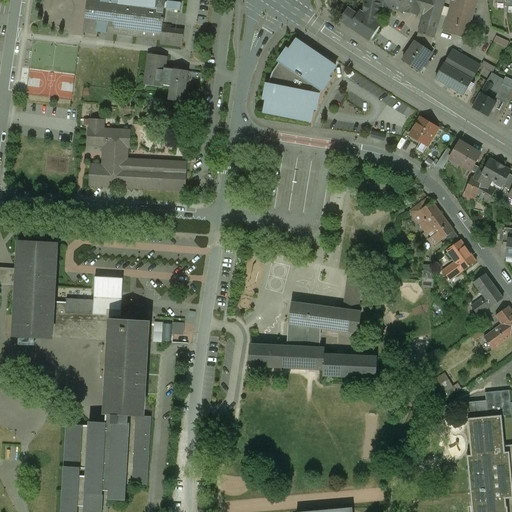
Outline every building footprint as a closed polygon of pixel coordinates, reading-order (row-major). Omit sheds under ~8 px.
[(86,23),(84,37),(97,38),(97,32),(160,39),(160,44),(182,46),(184,30),(170,29),(171,25),(163,25),(166,9),(166,3),(166,0),(87,0),(85,23),(86,23)] [(348,11),(347,10),(340,20),(370,41),(380,25),(378,23),(380,10),(382,2),(378,1),(376,1),(372,0),(365,0),(363,13),(360,11),(356,18),(347,12),(348,11)] [(377,0),(378,1),(382,2),(380,10),(389,12),(390,8),(407,12),(418,14),(418,13),(420,0),(377,0)] [(420,0),(418,13),(418,14),(424,15),(416,42),(425,48),(427,44),(432,45),(444,0),(420,0)] [(451,0),(449,7),(442,32),(470,40),(475,22),(470,20),(476,0),(451,0)] [(166,3),(166,9),(181,11),(182,3),(170,2),(169,3),(166,3)] [(411,34),(394,22),(378,46),(395,58),(411,34)] [(509,46),(511,40),(497,36),(495,42),(509,46)] [(336,67),(295,40),(288,51),(286,49),(278,60),(280,61),(272,72),(268,85),(265,84),(263,98),(266,98),(264,111),(311,120),(314,107),(317,108),(319,95),(312,94),(313,89),(315,85),(323,90),(331,80),(328,78),(336,67)] [(425,48),(416,42),(403,60),(402,61),(419,72),(423,67),(426,68),(430,62),(427,60),(432,53),(425,48)] [(452,50),(444,65),(472,81),(482,63),(469,55),(467,59),(452,50)] [(189,71),(165,68),(166,57),(164,56),(164,55),(160,55),(160,56),(149,55),(148,57),(147,56),(147,60),(148,60),(148,63),(146,63),(146,66),(147,66),(147,69),(145,69),(145,72),(146,72),(145,84),(147,84),(147,86),(150,86),(150,85),(152,85),(152,86),(155,87),(155,85),(157,85),(157,87),(160,87),(160,86),(162,86),(162,84),(171,85),(170,98),(168,98),(168,100),(184,102),(185,100),(184,100),(187,72),(189,72),(189,71)] [(494,72),(497,67),(486,60),(483,65),(494,72)] [(472,81),(444,65),(436,79),(464,95),(472,81)] [(492,74),(488,82),(497,87),(501,79),(492,74)] [(487,81),(481,93),(488,97),(492,90),(494,91),(497,87),(488,82),(487,81)] [(511,91),(511,88),(502,84),(495,99),(507,104),(509,98),(511,91)] [(488,97),(481,93),(472,108),(488,117),(497,102),(488,97)] [(437,128),(421,118),(411,135),(427,145),(431,138),(437,128)] [(90,119),(90,129),(103,130),(103,120),(90,119)] [(104,146),(127,147),(130,148),(131,131),(103,130),(90,129),(87,129),(87,145),(104,146)] [(386,135),(372,132),(370,138),(384,141),(386,135)] [(431,138),(427,145),(431,148),(436,141),(431,138)] [(476,152),(459,142),(451,155),(450,158),(451,158),(463,166),(471,171),(475,165),(481,154),(476,151),(476,152)] [(127,147),(104,146),(103,166),(90,165),(89,186),(185,190),(186,163),(127,160),(127,147)] [(450,158),(451,155),(445,151),(436,165),(449,173),(454,166),(448,162),(451,158),(450,158)] [(502,185),(508,174),(510,171),(504,167),(497,163),(497,164),(491,160),(484,171),(480,168),(476,173),(473,179),(481,183),(477,197),(484,200),(488,201),(493,190),(488,187),(493,180),(496,182),(502,185)] [(465,191),(477,197),(481,183),(473,179),(476,173),(473,178),(472,177),(465,191)] [(507,189),(511,179),(511,176),(508,174),(502,185),(496,182),(495,184),(502,188),(503,186),(505,188),(498,201),(506,205),(507,189)] [(484,200),(477,197),(474,210),(482,212),(485,212),(487,206),(483,205),(484,200)] [(420,212),(432,203),(428,198),(410,211),(414,217),(420,212)] [(454,231),(433,202),(432,203),(420,212),(426,220),(441,241),(454,231)] [(420,212),(414,217),(419,225),(426,220),(420,212)] [(504,228),(496,227),(494,241),(503,242),(504,228)] [(52,337),(109,340),(111,320),(118,320),(118,316),(121,316),(123,278),(95,276),(94,300),(67,298),(67,302),(55,301),(58,243),(19,241),(14,337),(52,339),(52,337)] [(476,262),(461,242),(446,253),(453,262),(442,269),(450,280),(476,262)] [(293,248),(278,245),(276,252),(291,256),(293,248)] [(503,298),(485,274),(474,283),(484,297),(471,306),(478,316),(491,306),(491,307),(503,298)] [(347,278),(343,310),(358,312),(362,280),(347,278)] [(311,306),(292,303),(289,323),(293,324),(321,328),(358,333),(361,312),(358,312),(343,310),(323,307),(312,305),(311,306)] [(511,336),(511,310),(509,306),(495,316),(502,325),(484,338),(494,351),(511,336)] [(89,426),(66,425),(61,511),(77,511),(78,506),(84,506),(83,511),(102,511),(103,491),(110,491),(109,499),(126,500),(127,484),(147,484),(151,416),(143,416),(149,321),(118,320),(111,320),(109,340),(105,414),(107,414),(106,422),(89,422),(89,426)] [(184,323),(173,323),(172,334),(183,334),(184,323)] [(321,328),(293,324),(292,333),(290,333),(290,338),(292,338),(292,347),(320,348),(321,328)] [(481,330),(472,336),(475,341),(484,335),(481,330)] [(268,366),(269,346),(250,345),(249,365),(268,366)] [(320,348),(292,347),(269,346),(268,366),(323,369),(324,369),(324,355),(325,349),(320,348)] [(324,369),(323,369),(323,375),(376,378),(377,357),(337,355),(337,352),(326,352),(326,355),(324,355),(324,369)] [(448,380),(445,374),(434,380),(437,386),(448,380)] [(486,401),(468,403),(469,418),(468,419),(471,455),(467,456),(472,511),(507,511),(507,507),(506,507),(506,499),(511,498),(511,445),(504,446),(502,416),(501,416),(501,412),(511,410),(511,402),(510,403),(509,391),(486,393),(486,401)]
